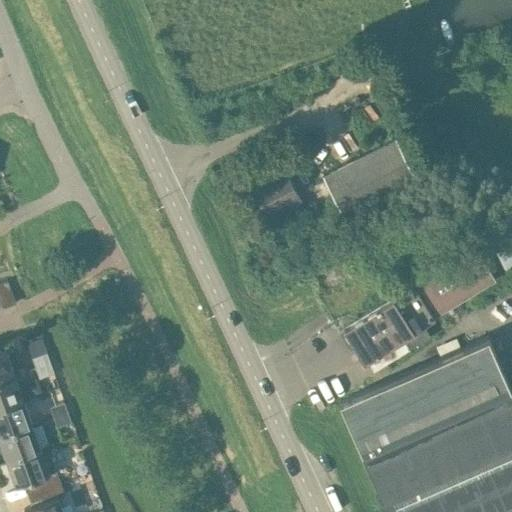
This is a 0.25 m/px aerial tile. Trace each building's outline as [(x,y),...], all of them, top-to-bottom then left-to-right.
[(395,136),(322,174),(345,217),(418,179),(395,136)] [(287,172),(253,190),(266,214),(278,208),(280,213),(302,202),(287,172)] [(511,244),(496,252),(506,273),(511,270),(511,244)] [(414,283),(343,327),(364,361),(435,317),(434,316),(495,277),(476,246),(415,283),(414,283)] [(338,252),(307,271),(324,298),(355,279),(338,252)] [(16,302),(8,279),(0,282),(0,296),(4,307),(16,302)] [(362,289),(335,305),(342,317),(369,301),(362,289)] [(511,511),(511,388),(488,334),(340,400),(389,511),(511,511)] [(0,380),(16,375),(7,350),(0,352),(0,380)] [(36,367),(50,362),(47,351),(32,357),(36,367)] [(39,377),(54,372),(50,362),(36,367),(39,377)] [(16,375),(0,380),(0,407),(24,399),(16,375)] [(24,399),(0,407),(0,434),(33,423),(24,399)] [(64,399),(49,404),(52,415),(67,409),(64,399)] [(67,409),(52,415),(56,425),(71,420),(67,409)] [(33,423),(0,434),(0,440),(7,460),(41,447),(33,423)] [(41,447),(7,460),(16,485),(24,482),(28,494),(61,482),(56,469),(50,471),(41,447)] [(25,511),(64,511),(59,496),(65,494),(61,482),(28,494),(32,505),(24,507),(25,511)]
